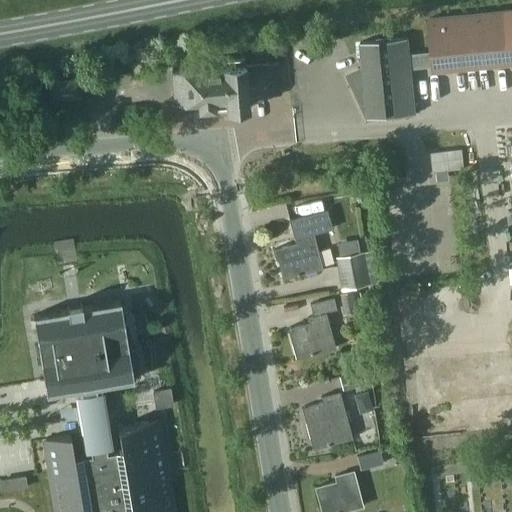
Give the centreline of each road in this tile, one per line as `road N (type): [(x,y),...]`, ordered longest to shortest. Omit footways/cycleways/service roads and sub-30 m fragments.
road 1 (tertiary): [(0,159),(176,144),(222,166),(280,511)]
road 2 (primary): [(0,34),(184,0)]
